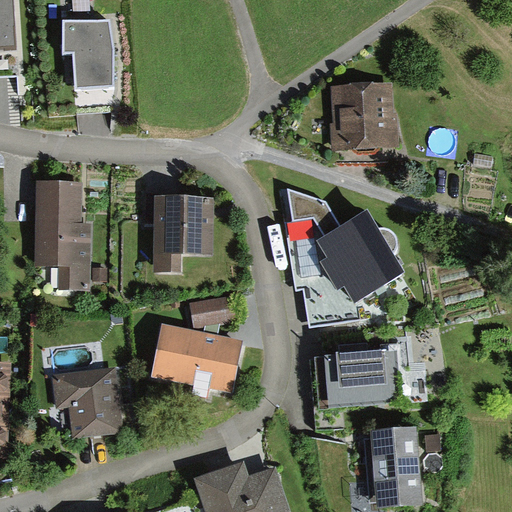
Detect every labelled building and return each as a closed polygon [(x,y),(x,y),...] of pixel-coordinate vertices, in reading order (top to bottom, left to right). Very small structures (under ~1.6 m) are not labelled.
[(0,0),(0,50),(23,49),(19,0),(0,0)] [(107,25),(67,28),(71,103),(105,102),(111,82),(110,55),(107,25)] [(332,153),(392,151),(391,91),(340,93),(340,118),(331,118),(332,153)] [(41,188),(40,262),(60,262),(60,290),(86,290),(86,281),(101,281),(101,261),(87,261),(88,221),(77,221),(77,188),(41,188)] [(323,199),(286,188),(293,220),(284,221),(296,284),(305,284),(308,323),(354,316),(355,300),(400,276),(387,249),(393,240),(390,227),(377,226),(367,206),(339,222),(323,199)] [(156,194),(155,271),(177,271),(177,255),(207,255),(207,194),(156,194)] [(193,308),(196,327),(232,321),(229,303),(193,308)] [(229,351),(163,338),(157,373),(222,385),(229,351)] [(323,354),(327,410),(403,404),(398,348),(323,354)] [(75,436),(116,432),(110,368),(53,374),(56,403),(72,402),(75,436)] [(365,433),(371,507),(418,503),(412,429),(365,433)] [(206,511),(287,511),(275,472),(245,481),(241,466),(197,479),(206,511)]
